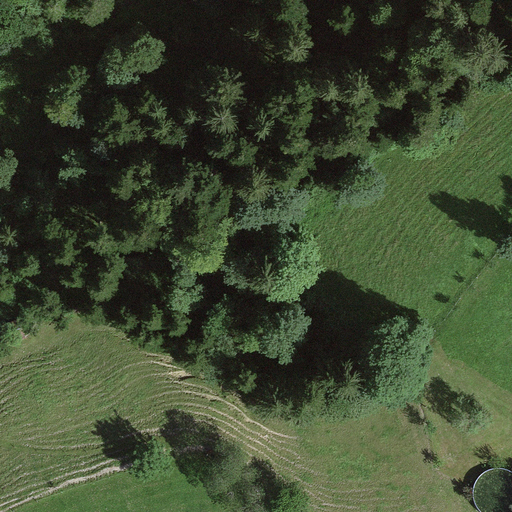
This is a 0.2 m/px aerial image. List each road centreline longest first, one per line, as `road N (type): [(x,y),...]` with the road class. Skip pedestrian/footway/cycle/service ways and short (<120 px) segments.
road 1 (track): [(0,354),(108,324),(217,368),(318,437),(390,461)]
road 2 (track): [(0,102),(105,0)]
